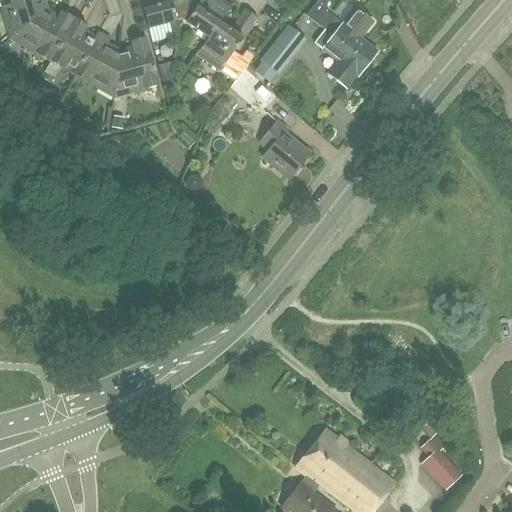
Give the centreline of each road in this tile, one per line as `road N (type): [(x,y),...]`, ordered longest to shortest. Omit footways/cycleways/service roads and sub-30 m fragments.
road 1 (tertiary): [(257,301),(503,0)]
road 2 (tertiary): [(72,432),(176,380),(244,324),(257,301)]
road 3 (tertiary): [(257,301),(122,379),(53,406)]
road 4 (residential): [(511,351),(500,353),(481,377),(495,475),(468,511)]
